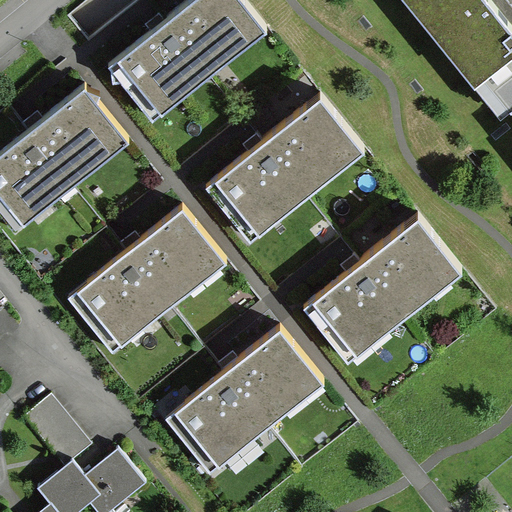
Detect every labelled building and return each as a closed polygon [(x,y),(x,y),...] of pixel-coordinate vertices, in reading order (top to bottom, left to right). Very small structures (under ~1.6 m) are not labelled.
[(107,65),(151,119),(267,25),(246,0),(187,0),(159,24),(107,65)] [(410,0),(423,15),(442,0),(410,0)] [(496,0),(442,0),(423,15),(511,125),(511,19),(497,1),(496,0)] [(0,150),(0,213),(14,230),(129,136),(84,81),(34,122),(0,150)] [(210,181),(253,235),(364,144),(321,91),(257,143),(210,181)] [(71,292),(114,345),(226,256),(183,202),(134,241),(71,292)] [(307,300),(350,353),(461,264),(418,211),(353,263),(307,300)] [(169,413),(212,466),(324,376),(281,323),(232,363),(169,413)] [(39,482),(52,498),(63,511),(76,511),(92,499),(101,511),(107,511),(148,480),(118,442),(85,469),(74,455),(39,482)] [(10,511),(9,509),(5,511),(63,511),(52,498),(35,511),(10,511)]
